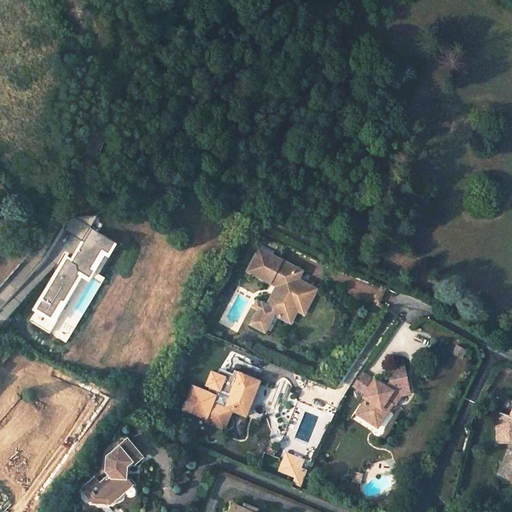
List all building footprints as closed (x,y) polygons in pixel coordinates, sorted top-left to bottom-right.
[(91,269),(88,267),(100,247),(107,250),(113,239),(91,228),(72,261),(66,258),(37,307),(50,315),(60,298),(62,299),(77,274),(76,273),(78,269),(88,274),(91,269)] [(50,315),(37,307),(30,318),(50,330),(82,277),(90,282),(92,278),(106,256),(109,258),(118,242),(113,239),(107,250),(100,247),(88,267),(91,269),(88,274),(78,269),(76,273),(77,274),(62,299),(60,298),(50,315)] [(295,269),(259,251),(249,271),(279,287),(275,296),(277,297),(271,308),(269,307),(270,305),(265,303),(264,304),(262,303),(251,324),(264,331),(274,312),(282,317),(288,315),(298,296),(303,295),(306,288),(305,283),(291,276),(295,269)] [(466,350),(456,344),(451,353),(462,359),(466,350)] [(192,385),(182,409),(206,419),(205,422),(224,430),(232,410),(245,416),(260,381),(233,370),(232,374),(219,368),(217,373),(211,371),(205,385),(217,390),(215,395),(192,385)] [(367,400),(357,416),(377,429),(392,405),(394,406),(400,394),(409,392),(404,369),(388,373),(389,377),(378,381),(376,379),(375,381),(362,372),(352,387),(366,395),(364,398),(367,400)] [(496,472),(511,479),(511,409),(508,417),(508,449),(496,472)] [(125,464),(127,466),(141,454),(125,437),(123,439),(136,454),(125,464)] [(96,479),(87,486),(94,494),(105,494),(117,484),(123,491),(131,483),(125,477),(120,477),(120,474),(121,474),(122,473),(123,472),(124,471),(124,470),(124,469),(123,468),(122,467),(121,466),(120,466),(120,464),(127,466),(125,464),(136,454),(123,439),(103,456),(101,462),(107,462),(106,464),(106,465),(105,465),(104,466),(104,467),(104,469),(104,470),(104,471),(105,472),(106,474),(98,481),(96,479)] [(286,453),(279,470),(295,476),(302,460),(286,453)] [(361,473),(355,472),(352,482),(358,483),(361,473)] [(84,483),(87,486),(96,479),(93,475),(84,483)] [(111,501),(123,491),(117,484),(105,494),(111,501)]
